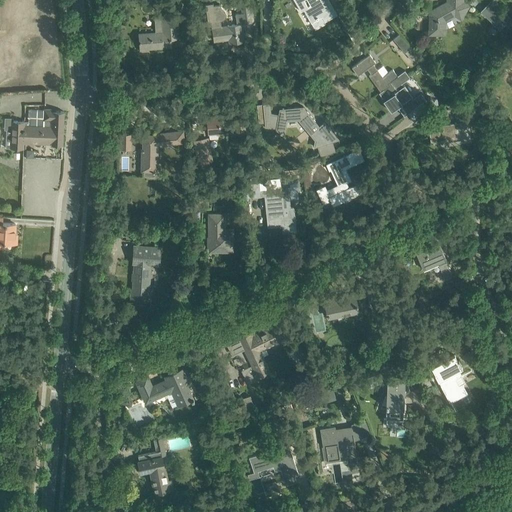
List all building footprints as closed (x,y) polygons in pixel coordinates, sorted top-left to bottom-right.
[(311,21),(321,15),(324,21),(337,14),(334,9),(328,0),(294,0),(301,11),(304,9),(311,21)] [(430,12),(430,20),(434,20),(433,35),(445,36),(446,21),(455,16),(461,21),(469,7),(462,3),(462,0),(449,0),(450,1),(451,4),(442,8),(441,6),(430,12)] [(510,18),(492,0),(491,0),(485,6),(504,24),(510,18)] [(211,25),(213,40),(215,40),(229,38),(230,44),(244,42),(241,24),(244,23),(244,24),(251,23),(250,17),(253,16),(250,1),(241,2),(243,12),(235,13),(237,24),(227,25),(227,26),(221,27),(220,20),(222,20),(223,19),(224,18),(225,17),(226,14),(225,13),(225,11),(224,10),(222,9),(221,8),(221,4),(213,5),(213,3),(205,4),(208,26),(211,25)] [(171,47),(170,39),(179,38),(177,13),(161,14),(161,18),(154,18),(155,32),(139,33),(140,52),(148,51),(148,49),(171,47)] [(393,39),(400,47),(405,53),(411,48),(399,34),(393,39)] [(376,62),(370,54),(352,67),(358,75),(367,69),(371,74),(369,76),(380,91),(389,85),(387,83),(397,76),(397,75),(393,69),(383,77),(374,64),(376,62)] [(387,83),(389,85),(380,91),(380,92),(382,91),(386,97),(383,100),(391,111),(405,101),(412,110),(423,102),(426,100),(421,92),(410,100),(409,98),(411,96),(410,96),(403,86),(403,85),(401,87),(399,85),(409,78),(410,77),(405,70),(397,75),(397,76),(387,83)] [(471,89),(465,94),(470,99),(476,94),(471,89)] [(436,110),(438,108),(430,97),(425,100),(430,105),(436,110)] [(475,97),(466,104),(471,110),(480,103),(475,97)] [(475,107),(480,113),(488,106),(483,100),(475,107)] [(412,110),(411,111),(417,119),(429,110),(423,102),(412,110)] [(315,141),(315,146),(339,139),(325,121),(319,126),(303,106),(279,108),(278,115),(271,114),(270,103),(263,104),(264,114),(265,126),(276,129),(275,130),(275,133),(285,135),(288,122),(288,121),(298,120),(299,120),(307,131),(307,132),(310,137),(311,136),(315,141)] [(13,118),(5,118),(4,130),(11,130),(10,148),(24,148),(24,143),(31,143),(31,142),(52,143),(52,145),(62,145),(64,111),(51,111),(52,110),(44,109),(44,120),(51,120),(51,127),(24,126),(25,121),(13,121),(13,118)] [(208,119),(209,134),(217,133),(218,135),(224,135),(223,132),(240,130),(240,128),(243,128),(242,121),(240,121),(239,116),(208,119)] [(463,122),(460,116),(452,120),(452,123),(451,123),(451,124),(440,126),(434,124),(434,127),(429,127),(428,127),(431,144),(431,143),(441,142),(441,140),(449,139),(450,141),(461,140),(461,141),(461,142),(471,140),(469,121),(463,122)] [(142,151),(142,162),(142,172),(143,172),(143,176),(159,176),(162,173),(162,167),(158,167),(158,145),(177,142),(176,132),(153,135),(153,136),(144,135),(143,149),(141,149),(141,151),(142,151)] [(120,149),(130,149),(131,135),(120,134),(120,149)] [(208,137),(194,139),(197,160),(198,163),(212,161),(211,157),(208,137)] [(320,187),(316,189),(323,205),(331,201),(333,205),(362,192),(357,184),(348,188),(345,183),(351,180),(345,169),(355,164),(350,153),(347,155),(327,164),(337,184),(326,189),(324,185),(320,187)] [(300,168),(287,169),(287,177),(301,176),(300,168)] [(260,189),(259,182),(244,183),(245,187),(246,197),(261,196),(261,195),(265,195),(268,227),(269,227),(269,225),(284,223),(285,231),(283,232),(296,231),(295,221),(294,209),(293,207),(284,208),(280,187),(260,189)] [(193,195),(194,208),(207,207),(206,194),(193,195)] [(218,249),(218,252),(232,252),(232,249),(232,229),(223,229),(223,216),(210,216),(210,249),(218,249)] [(0,248),(1,248),(1,243),(14,244),(15,234),(15,224),(2,223),(0,222),(0,248)] [(139,228),(125,228),(125,233),(126,233),(126,239),(137,239),(137,237),(139,237),(139,228)] [(431,247),(416,253),(423,269),(438,263),(444,279),(452,275),(439,243),(431,246),(431,247)] [(130,289),(130,299),(149,301),(150,291),(148,291),(150,265),(159,266),(161,246),(133,244),(132,252),(134,252),(132,280),(134,280),(133,290),(130,289)] [(343,298),(325,302),(328,319),(358,313),(354,293),(343,296),(343,298)] [(406,321),(397,326),(401,333),(410,329),(406,321)] [(241,371),(248,384),(261,378),(259,375),(269,371),(260,352),(282,341),(274,325),(253,335),(251,333),(240,339),(229,345),(230,347),(229,348),(230,349),(231,348),(231,349),(242,344),(253,366),(241,371)] [(388,336),(394,349),(399,347),(393,334),(388,336)] [(383,349),(372,354),(380,370),(391,365),(383,349)] [(435,349),(425,354),(427,358),(437,353),(435,349)] [(437,353),(427,358),(431,367),(442,362),(437,353)] [(455,379),(461,376),(459,370),(462,368),(459,361),(458,362),(454,355),(442,362),(431,367),(435,374),(434,374),(450,403),(467,393),(462,383),(459,385),(455,379)] [(167,380),(152,387),(147,374),(135,379),(146,402),(172,391),(178,405),(188,401),(189,402),(194,400),(186,383),(188,382),(182,369),(165,376),(167,380)] [(356,381),(359,390),(383,382),(380,373),(356,381)] [(384,395),(381,404),(386,406),(386,418),(403,419),(404,395),(406,391),(404,390),(404,388),(405,380),(388,379),(387,388),(387,394),(384,395)] [(250,396),(242,399),(247,415),(255,412),(250,396)] [(350,432),(350,426),(335,429),(335,426),(320,428),(321,434),(320,434),(322,447),(326,446),(328,460),(340,458),(347,456),(348,461),(348,462),(357,460),(354,440),(353,432),(350,432)] [(297,472),(298,474),(288,442),(280,444),(283,453),(264,459),(262,453),(249,457),(254,472),(281,463),(288,484),(296,481),(293,473),(297,472)] [(169,490),(162,455),(160,456),(159,451),(138,455),(139,462),(138,462),(140,472),(140,474),(151,471),(155,493),(169,490)]
